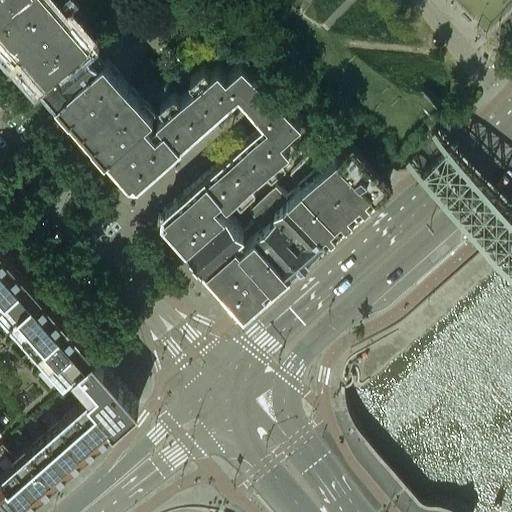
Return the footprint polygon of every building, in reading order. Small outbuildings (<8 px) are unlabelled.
[(0,0),(0,9),(10,0),(0,0)] [(10,0),(0,9),(0,28),(3,32),(38,0),(10,0)] [(60,0),(38,0),(3,32),(41,75),(89,33),(60,0)] [(89,33),(41,75),(58,95),(100,56),(101,57),(105,54),(107,52),(105,50),(106,46),(104,42),(102,39),(98,36),(94,37),(90,33),(89,34),(89,33)] [(100,56),(58,95),(70,109),(71,108),(81,120),(127,80),(105,54),(101,57),(100,56)] [(301,114),(257,71),(243,56),(227,70),(218,61),(210,68),(204,62),(190,74),(196,81),(188,87),(211,112),(239,88),(265,118),(266,118),(279,134),(281,132),(301,114)] [(127,80),(81,120),(94,135),(94,136),(105,149),(152,108),(127,80)] [(165,107),(158,114),(180,140),(211,112),(188,87),(180,95),(174,88),(160,101),(165,107)] [(152,108),(105,149),(130,177),(138,177),(180,140),(158,114),(152,108)] [(272,168),(286,155),(281,149),(290,141),(281,132),(279,134),(266,118),(265,118),(198,176),(215,195),(221,189),(227,196),(236,189),(241,194),(255,182),(250,176),(266,162),(272,168)] [(298,144),(303,149),(360,205),(377,190),(376,189),(337,150),(336,151),(331,145),(315,128),(298,144)] [(381,162),(353,134),(337,150),(376,189),(377,190),(393,174),(381,162)] [(360,205),(303,149),(285,165),(302,181),(341,222),(360,205)] [(267,172),(255,182),(241,194),(258,214),(257,216),(263,223),(259,227),(252,219),(247,224),(288,268),(327,234),(288,193),(267,172)] [(163,215),(186,242),(226,208),(215,195),(198,176),(163,207),(163,215)] [(341,222),(302,181),(288,193),(327,234),(341,222)] [(233,236),(244,227),(226,208),(186,242),(204,262),(233,236)] [(288,268),(247,224),(244,227),(233,236),(254,260),(273,281),(288,268)] [(273,281),(254,260),(233,236),(204,262),(244,307),(273,281)] [(0,267),(13,257),(0,242),(0,267)] [(0,294),(26,272),(13,257),(0,267),(0,294)] [(0,302),(9,313),(39,287),(26,272),(0,294),(0,302)] [(23,329),(53,302),(39,287),(9,313),(23,329)] [(36,344),(66,318),(53,302),(23,329),(36,344)] [(50,360),(80,333),(66,318),(36,344),(50,360)] [(80,362),(94,349),(80,333),(50,360),(64,376),(69,372),(80,362)] [(138,400),(94,349),(80,362),(69,372),(78,382),(80,380),(89,390),(87,391),(114,422),(138,400)] [(114,422),(87,391),(74,403),(101,433),(114,422)] [(101,433),(74,403),(59,416),(86,446),(101,433)] [(86,446),(59,416),(45,429),(71,459),(86,446)] [(71,459),(45,429),(30,442),(56,472),(71,459)] [(42,485),(15,454),(16,454),(2,438),(0,440),(0,463),(2,466),(0,467),(27,498),(42,485)] [(56,472),(30,442),(16,454),(15,454),(42,485),(56,472)] [(27,498),(0,467),(0,498),(7,507),(15,508),(27,498)]
